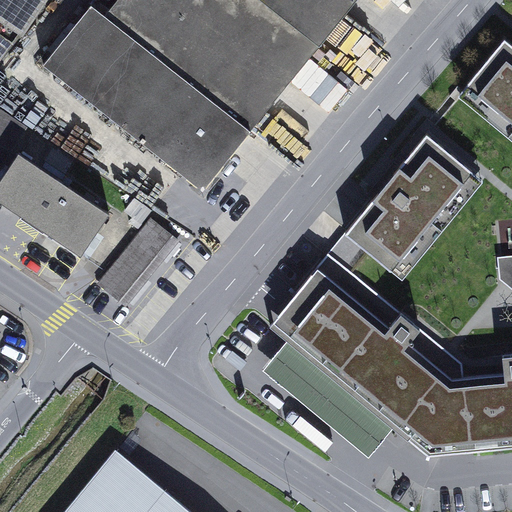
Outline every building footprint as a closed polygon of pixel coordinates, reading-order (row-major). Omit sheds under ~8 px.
[(0,0),(0,60),(22,33),(43,0),(0,0)] [(118,0),(106,16),(251,131),(355,0),(118,0)] [(45,64),(203,190),(251,131),(106,16),(92,5),(45,64)] [(511,45),(505,39),(467,84),(468,85),(511,121),(511,45)] [(511,139),(511,121),(468,85),(459,96),(511,139)] [(0,144),(11,152),(28,127),(0,108),(0,144)] [(472,172),(472,171),(427,134),(347,230),(345,233),(391,270),(391,269),(472,172)] [(70,247),(81,254),(109,212),(19,152),(0,180),(0,200),(6,204),(50,234),(70,247)] [(391,269),(402,279),(483,181),(472,172),(391,269)] [(148,210),(135,201),(128,212),(140,221),(148,210)] [(152,219),(100,284),(104,287),(125,305),(178,240),(152,219)] [(28,267),(62,289),(82,260),(78,258),(81,254),(70,247),(50,234),(28,267)] [(511,354),(503,356),(504,373),(505,381),(460,385),(460,379),(464,379),(463,377),(462,364),(328,253),(327,255),(284,307),(278,315),(312,342),(406,420),(415,428),(406,438),(412,443),(428,456),(453,454),(511,448),(511,354)] [(511,257),(499,259),(501,279),(511,288),(511,257)] [(406,438),(415,428),(406,420),(312,342),(278,315),(269,325),(287,340),(263,370),(369,457),(393,427),(406,438)] [(460,385),(505,381),(504,373),(463,377),(464,379),(460,379),(460,385)] [(191,511),(115,450),(64,511),(191,511)]
